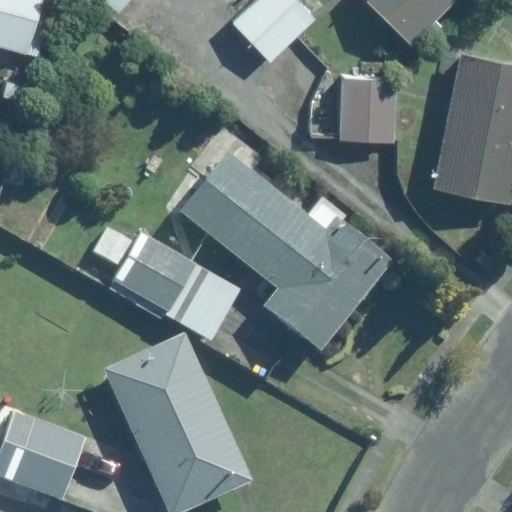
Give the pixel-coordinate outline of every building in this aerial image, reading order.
[(0,0),(0,46),(31,54),(44,0),(0,0)] [(121,0),(102,0),(113,9),(121,0)] [(292,0),(249,0),(229,22),(267,59),(309,16),(292,0)] [(359,0),(407,47),(453,0),(359,0)] [(510,205),(511,188),(511,61),(454,53),(435,195),(510,205)] [(307,104),(306,134),(393,137),(395,80),(338,79),(337,105),(307,104)] [(219,160),(176,215),(276,293),(261,312),(319,358),(392,264),(345,228),(350,221),(320,198),(300,223),(219,160)] [(147,237),(113,292),(165,325),(167,321),(203,343),(235,292),(147,237)] [(180,334),(99,373),(165,511),(191,511),(251,484),(180,334)] [(0,408),(0,478),(59,501),(82,439),(0,408)]
